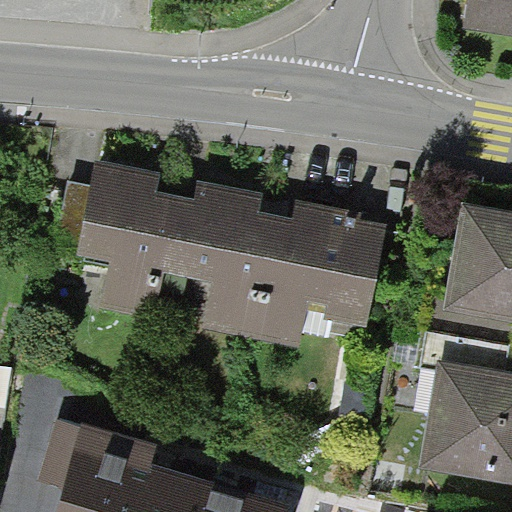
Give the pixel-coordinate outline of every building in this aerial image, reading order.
[(511,33),(511,0),(467,0),(463,27),(511,33)] [(358,344),(384,228),(93,163),(67,279),(358,344)] [(511,302),(511,190),(464,185),(450,295),(511,302)] [(420,454),(511,468),(511,357),(437,346),(420,454)] [(172,418),(81,391),(74,412),(56,407),(39,469),(57,474),(44,511),(282,511),(294,473),(167,435),(172,418)]
